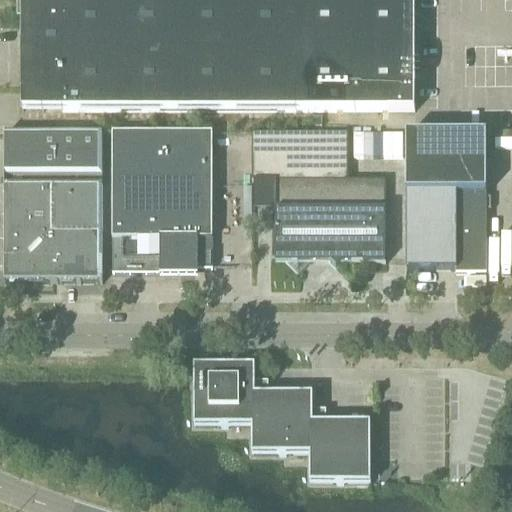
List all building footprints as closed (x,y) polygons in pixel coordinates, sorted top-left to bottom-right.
[(21,0),(22,114),(62,114),(295,114),(295,0),(21,0)] [(295,0),(295,114),(415,114),(414,0),(295,0)] [(275,267),(287,266),(298,278),(310,266),(331,266),(336,271),(342,266),(386,267),(386,184),(348,184),(348,136),(252,136),(252,185),(275,184),(275,267)] [(26,137),(4,137),(5,181),(13,181),(22,181),(64,181),(69,181),(69,187),(69,189),(79,189),(79,187),(79,181),(103,181),(103,137),(64,137),(26,137)] [(213,137),(113,137),(113,277),(160,277),(160,280),(198,280),(198,272),(213,272),(213,137)] [(407,138),(407,273),(456,273),(456,276),(487,276),(487,138),(407,138)] [(13,189),(5,189),(5,287),(79,287),(102,287),(102,189),(79,189),(69,189),(22,189),(22,181),(13,181),(13,189)] [(313,399),(255,399),(255,371),(195,371),(195,430),(253,430),(253,459),(311,459),(311,486),(369,486),(369,427),(313,427),(313,399)]
